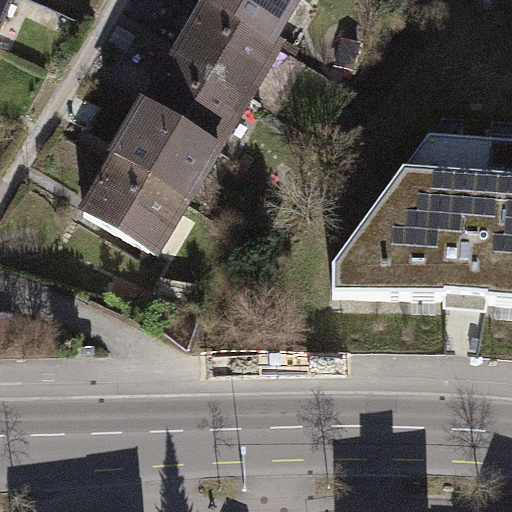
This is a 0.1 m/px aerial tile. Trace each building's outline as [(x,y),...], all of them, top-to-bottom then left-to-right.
[(0,0),(0,23),(12,0),(0,0)] [(205,5),(279,47),(305,0),(203,0),(202,3),(205,5)] [(178,62),(248,102),(279,47),(205,5),(178,62)] [(145,113),(216,154),(248,102),(178,62),(145,113)] [(117,163),(186,208),(216,154),(145,113),(117,163)] [(511,158),(431,152),(335,278),(334,305),(442,306),(511,312),(511,158)] [(186,208),(117,163),(84,216),(158,258),(186,208)]
